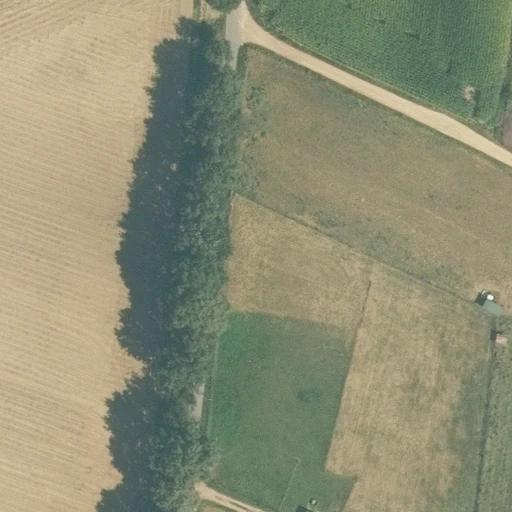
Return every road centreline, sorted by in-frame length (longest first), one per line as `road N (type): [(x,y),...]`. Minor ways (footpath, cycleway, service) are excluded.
road 1 (unclassified): [(184,511),(234,0)]
road 2 (track): [(232,29),(511,168)]
